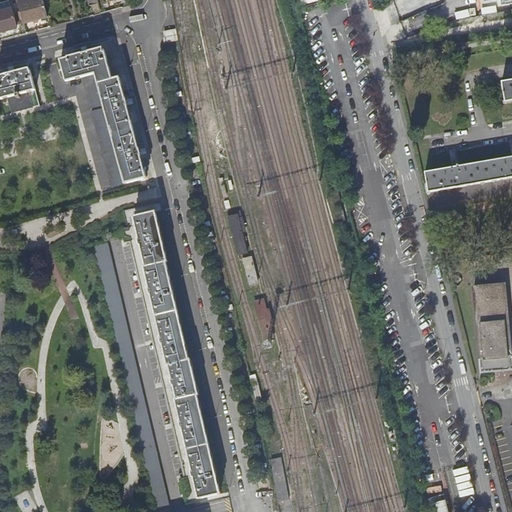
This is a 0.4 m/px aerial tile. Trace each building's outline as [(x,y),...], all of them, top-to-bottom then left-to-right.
[(24,24),(48,18),(43,0),(30,0),(19,3),(24,24)] [(0,32),(18,28),(11,2),(0,4),(0,7),(1,12),(0,12),(0,32)] [(92,112),(106,168),(141,159),(140,156),(146,154),(144,148),(138,150),(127,106),(133,104),(131,99),(125,101),(120,78),(112,80),(105,51),(103,52),(103,50),(89,54),(87,48),(81,50),(83,55),(61,61),(67,82),(83,78),(91,109),(104,106),(105,109),(92,112)] [(12,114),(33,108),(29,93),(36,91),(31,71),(29,72),(29,69),(15,73),(14,67),(8,69),(10,74),(0,77),(0,95),(1,100),(8,98),(12,114)] [(511,157),(435,170),(426,172),(429,192),(511,177),(511,157)] [(141,159),(106,168),(111,187),(146,178),(141,159)] [(137,219),(199,499),(220,494),(197,396),(198,395),(189,359),(188,359),(166,262),(167,262),(157,215),(137,219)] [(238,220),(237,216),(228,218),(238,256),(247,254),(242,233),(245,232),(242,219),(238,220)] [(107,244),(94,247),(154,508),(168,505),(107,244)] [(258,285),(252,259),(244,262),(250,287),(258,285)] [(473,288),(482,372),(511,368),(511,361),(504,284),(473,288)] [(263,299),(253,302),(263,338),(273,336),(263,299)] [(292,501),(281,460),(271,462),(282,503),(292,501)]
